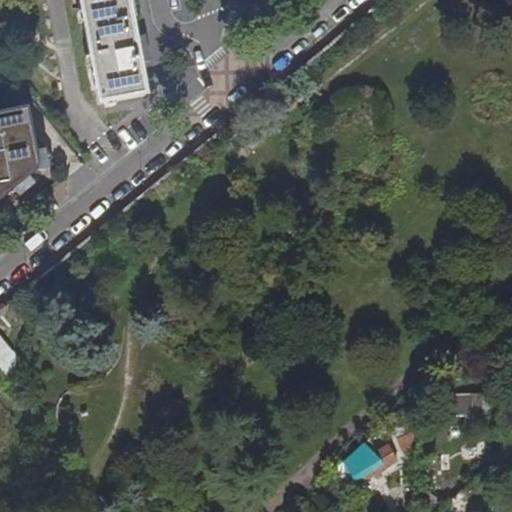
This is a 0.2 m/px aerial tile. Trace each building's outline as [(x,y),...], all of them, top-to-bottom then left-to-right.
[(77,0),(98,105),(142,96),(136,60),(145,61),(141,36),(132,41),(124,0),(77,0)] [(0,200),(52,158),(34,135),(29,108),(15,110),(0,113),(0,200)] [(0,333),(0,365),(15,352),(0,333)] [(404,460),(413,454),(413,433),(394,439),(404,460)] [(373,476),(379,472),(395,463),(386,446),(366,457),(358,447),(341,462),(356,485),(373,476)] [(350,483),(339,464),(338,464),(339,486),(350,483)] [(382,478),(379,472),(373,476),(376,481),(382,478)]
